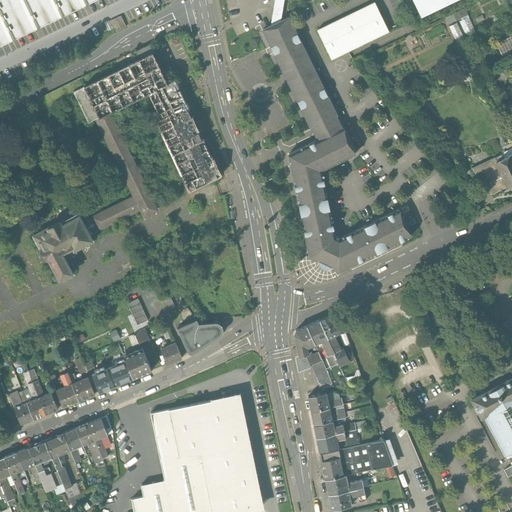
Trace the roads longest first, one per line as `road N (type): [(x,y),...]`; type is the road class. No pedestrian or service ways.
road 1 (primary): [(275,320),(263,231),(203,7)]
road 2 (tertiary): [(0,446),(170,376),(275,320)]
road 3 (unclassified): [(203,7),(0,107)]
road 4 (primary): [(309,511),(275,320)]
road 5 (secondary): [(425,251),(275,320)]
road 6 (unclassified): [(425,251),(487,380)]
